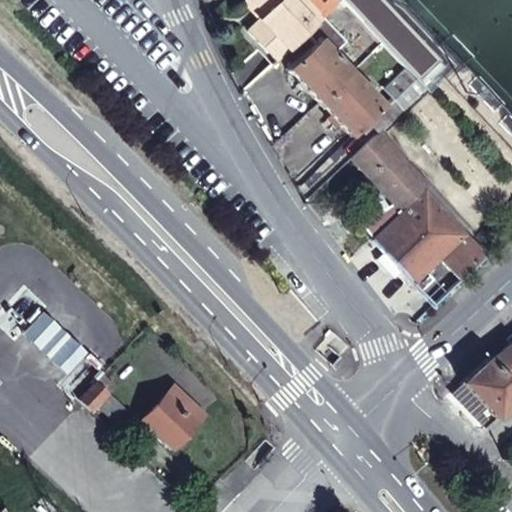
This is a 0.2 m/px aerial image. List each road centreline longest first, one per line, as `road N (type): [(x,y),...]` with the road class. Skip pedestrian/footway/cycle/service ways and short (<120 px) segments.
road 1 (primary): [(0,75),(160,216),(347,435)]
road 2 (residential): [(399,384),(381,347),(289,224),(195,60),(172,0)]
road 3 (secondary): [(511,278),(399,384)]
